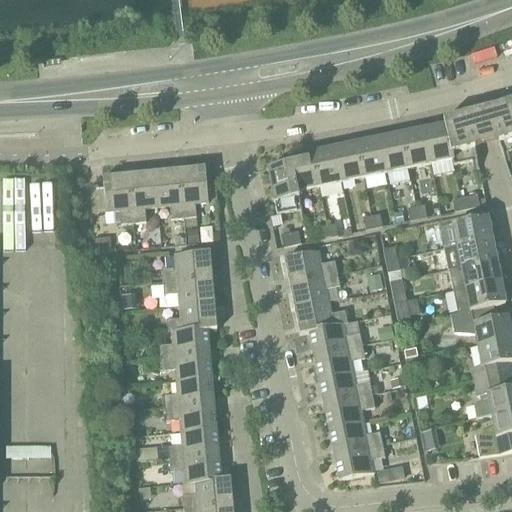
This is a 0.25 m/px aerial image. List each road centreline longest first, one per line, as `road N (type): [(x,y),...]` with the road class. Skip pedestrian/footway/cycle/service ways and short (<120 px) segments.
road 1 (residential): [(226,136),(304,511)]
road 2 (secondary): [(218,84),(373,54),(511,10)]
road 3 (residential): [(226,136),(469,90)]
road 4 (secondary): [(0,104),(218,84)]
road 5 (residential): [(317,511),(511,487)]
road 6 (residential): [(511,237),(469,90)]
road 7 (residential): [(85,154),(226,136)]
